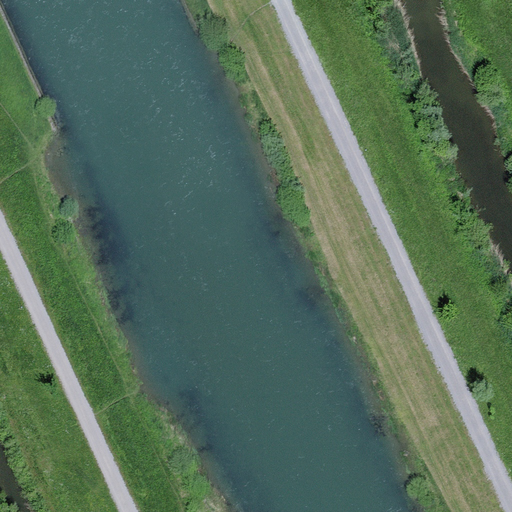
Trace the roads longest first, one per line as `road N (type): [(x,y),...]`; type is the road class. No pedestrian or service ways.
road 1 (track): [(283,0),(511,502)]
road 2 (track): [(0,171),(154,511)]
